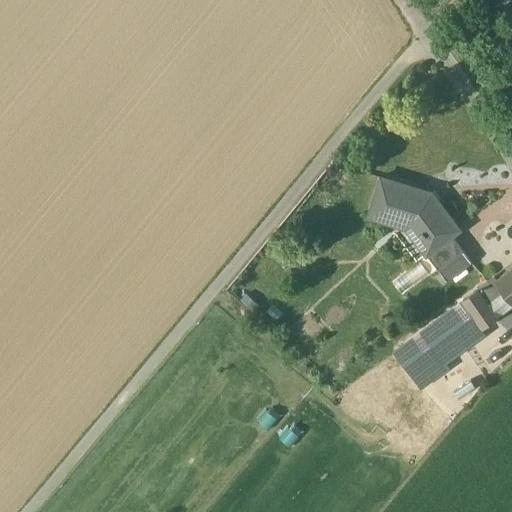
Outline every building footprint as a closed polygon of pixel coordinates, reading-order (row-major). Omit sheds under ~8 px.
[(431,193),(382,177),(372,210),(411,223),(431,249),(432,250),(451,235),(459,229),(431,193)] [(451,235),(432,250),(431,249),(426,253),(438,269),(463,250),(451,235)] [(463,250),(438,269),(446,281),(471,262),(463,250)] [(511,266),(497,278),(496,279),(503,289),(511,300),(511,266)] [(495,276),(486,283),(495,294),(503,289),(496,279),(497,278),(495,276)] [(486,283),(462,301),(463,302),(482,328),(497,317),(485,302),(495,294),(486,283)] [(495,294),(485,302),(497,317),(511,306),(511,300),(503,289),(495,294)] [(463,302),(443,317),(463,343),(482,328),(463,302)]
